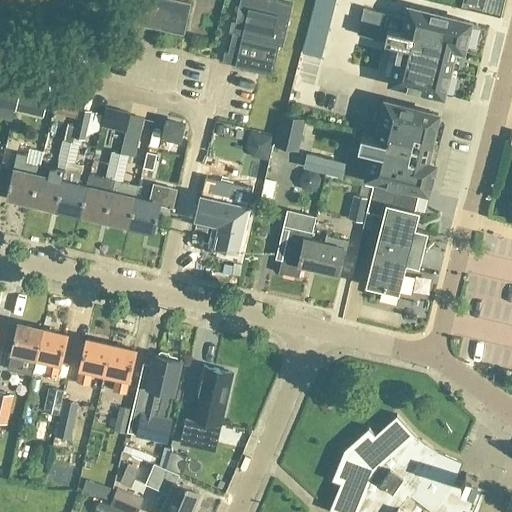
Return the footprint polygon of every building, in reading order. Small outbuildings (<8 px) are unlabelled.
[(184,35),(191,4),(172,0),(137,0),(132,23),(184,35)] [(283,48),(293,5),(277,2),(277,0),(241,0),(240,6),(236,5),(232,23),(236,24),(228,60),(236,62),(235,66),(273,74),(279,47),(283,48)] [(463,52),(470,23),(408,8),(408,9),(395,6),(389,30),(388,29),(384,42),(399,46),(389,84),(443,98),(454,50),(463,52)] [(0,106),(13,110),(17,90),(0,86),(0,106)] [(52,109),(76,116),(81,99),(57,92),(52,109)] [(47,100),(33,97),(19,94),(15,112),(42,119),(47,100)] [(427,162),(439,115),(385,101),(376,140),(361,136),(358,149),(350,147),(342,180),(365,185),(367,178),(428,193),(435,164),(427,162)] [(84,140),(85,136),(91,113),(91,112),(79,109),(75,128),(72,137),(84,140)] [(129,120),(130,115),(106,109),(102,127),(126,133),(129,120)] [(305,120),(282,115),(275,146),(298,151),(305,120)] [(77,158),(80,146),(62,142),(60,154),(77,158)] [(6,198),(31,204),(38,175),(40,167),(26,163),(28,156),(17,153),(6,198)] [(129,157),(121,155),(113,153),(112,154),(110,166),(126,170),(129,157)] [(143,169),(153,171),(157,155),(147,153),(143,169)] [(56,169),(65,171),(74,173),(76,164),(77,158),(60,154),(56,169)] [(208,192),(226,194),(229,162),(211,160),(208,192)] [(327,172),(341,175),(344,164),(330,160),(327,172)] [(83,166),(76,164),(74,173),(65,171),(63,181),(56,209),(80,215),(87,187),(78,185),(83,166)] [(123,183),(126,170),(110,166),(107,178),(90,174),(87,187),(80,215),(105,221),(114,180),(123,183)] [(38,175),(31,204),(56,209),(63,181),(38,175)] [(139,187),(123,183),(114,180),(105,221),(129,226),(136,198),(139,187)] [(161,205),(172,208),(176,190),(154,184),(150,201),(136,198),(129,226),(154,232),(161,205)] [(399,295),(406,265),(419,268),(428,233),(415,230),(420,212),(392,205),(395,193),(374,187),(368,211),(384,215),(377,245),(366,286),(399,295)] [(348,220),(362,223),(368,199),(354,196),(348,220)] [(238,253),(245,222),(249,208),(221,202),(220,207),(209,205),(205,222),(220,226),(215,248),(238,253)] [(324,242),(312,239),(314,232),(290,226),(279,272),(300,277),(303,265),(340,274),(348,240),(326,235),(324,242)] [(19,323),(9,367),(34,373),(37,358),(36,358),(43,328),(19,323)] [(36,358),(37,358),(48,361),(45,374),(58,377),(68,334),(43,328),(36,358)] [(93,372),(105,375),(112,345),(88,340),(78,383),(89,386),(93,372)] [(112,345),(105,375),(117,378),(114,391),(126,394),(136,351),(112,345)] [(181,360),(170,358),(170,355),(169,353),(162,352),(160,353),(160,355),(156,354),(148,388),(149,388),(143,413),(142,413),(138,434),(167,440),(172,420),(157,417),(162,392),(173,394),(181,360)] [(221,423),(225,408),(233,372),(205,366),(193,416),(187,415),(183,428),(202,432),(205,419),(221,423)] [(138,385),(132,409),(126,431),(136,434),(147,387),(138,385)] [(58,415),(64,391),(50,388),(44,411),(58,415)] [(474,511),(482,493),(475,490),(480,478),(467,473),(462,485),(451,481),(459,461),(464,463),(464,461),(439,451),(416,435),(398,415),(376,434),(370,427),(345,449),(332,480),(342,484),(335,501),(334,501),(330,510),(334,511),(474,511)] [(74,420),(60,416),(55,436),(70,439),(74,420)] [(73,467),(77,443),(59,440),(55,464),(73,467)] [(191,511),(200,492),(177,482),(180,474),(155,464),(146,483),(171,494),(162,511),(191,511)] [(128,465),(120,483),(131,488),(139,469),(128,465)] [(138,511),(142,503),(116,491),(110,504),(128,511),(138,511)] [(123,511),(98,502),(93,511),(123,511)]
